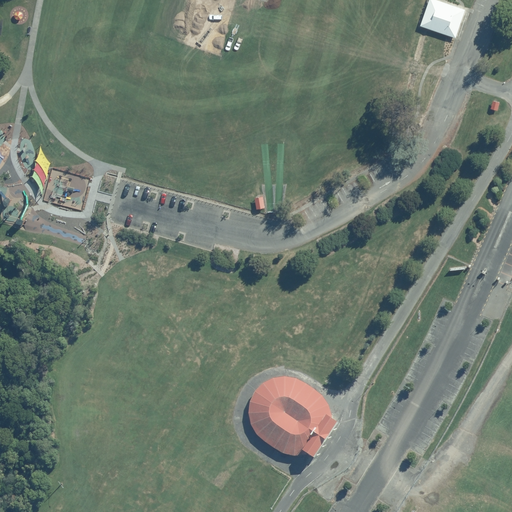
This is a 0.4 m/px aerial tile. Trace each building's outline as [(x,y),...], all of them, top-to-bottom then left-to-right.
[(464,9),(436,0),(428,0),(420,25),(455,37),(464,9)] [(9,127),(0,125),(0,149),(4,150),(9,127)] [(43,180),(30,192),(61,227),(79,211),(63,193),(58,197),(43,180)] [(0,246),(27,239),(12,188),(0,185),(0,246)] [(42,219),(33,207),(24,213),(32,226),(42,219)] [(305,455),(311,459),(335,423),(331,420),(331,416),(327,405),(321,396),(314,391),(304,383),(294,379),(281,377),(271,378),(261,384),(254,392),(249,402),(247,415),(250,425),(255,435),(264,442),(272,448),(281,454),(292,456),(305,455)] [(469,511),(478,497),(444,476),(442,479),(435,474),(412,511),(469,511)]
